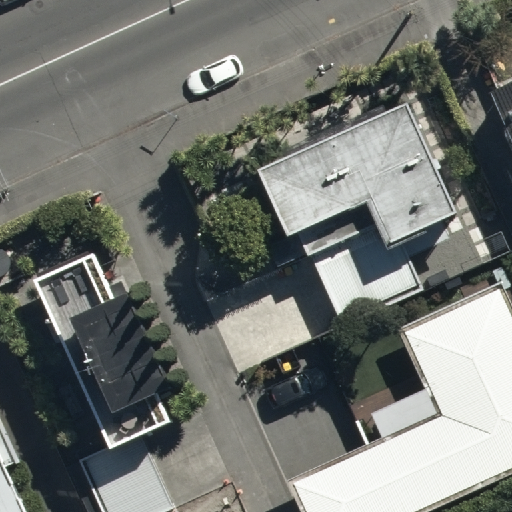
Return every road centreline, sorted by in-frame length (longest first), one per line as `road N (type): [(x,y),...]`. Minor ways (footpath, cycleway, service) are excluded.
road 1 (residential): [(268,511),(63,57)]
road 2 (secondary): [(63,57),(189,0)]
